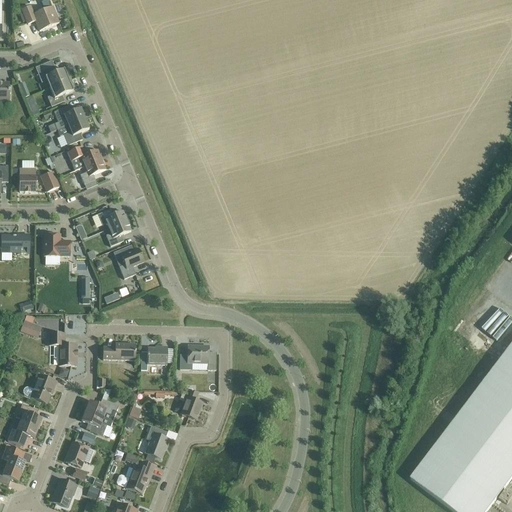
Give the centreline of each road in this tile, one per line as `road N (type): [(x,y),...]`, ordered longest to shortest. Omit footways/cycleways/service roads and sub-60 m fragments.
road 1 (residential): [(279,511),(294,478),(302,390),(284,353),(256,327),(180,297),(131,180)]
road 2 (residential): [(30,507),(74,387),(90,380),(91,330),(225,332)]
road 3 (residential): [(156,511),(185,438),(209,436),(223,405),(225,332)]
road 4 (residential): [(131,180),(74,39)]
road 5 (residential): [(131,180),(52,212),(0,212)]
